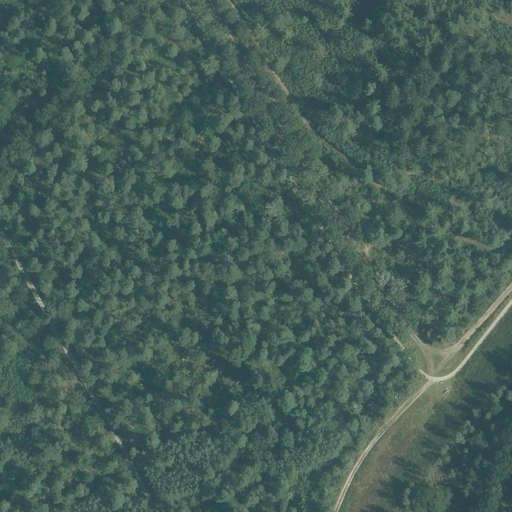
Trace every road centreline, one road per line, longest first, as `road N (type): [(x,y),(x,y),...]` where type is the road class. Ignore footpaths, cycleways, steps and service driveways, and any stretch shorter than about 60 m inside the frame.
road 1 (track): [(449,355),(430,351),(400,318),(206,0)]
road 2 (track): [(0,230),(157,511)]
road 3 (track): [(336,511),(371,444),(449,355)]
